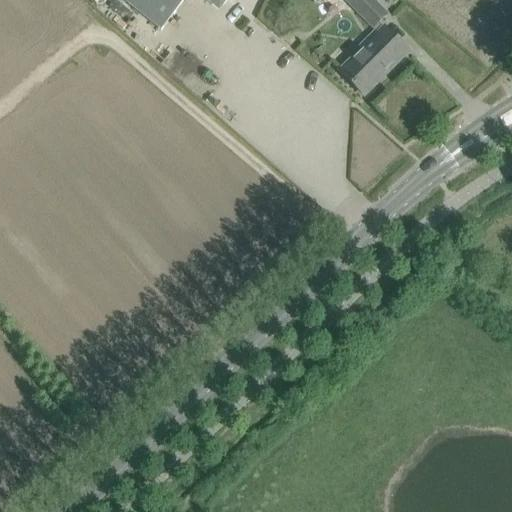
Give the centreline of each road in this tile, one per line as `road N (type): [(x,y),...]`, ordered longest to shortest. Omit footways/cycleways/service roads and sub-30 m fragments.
road 1 (track): [(0,111),(77,43),(103,38),(350,244)]
road 2 (secondary): [(66,511),(361,234)]
road 3 (secondary): [(511,101),(456,141),(361,234)]
road 4 (secondary): [(361,234),(443,171),(511,133)]
road 5 (unknown): [(470,105),(373,6)]
